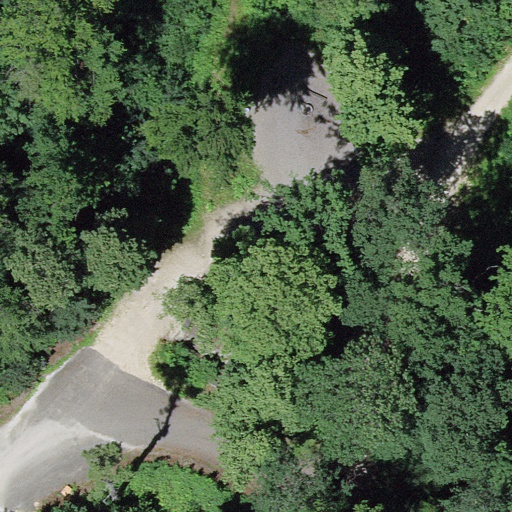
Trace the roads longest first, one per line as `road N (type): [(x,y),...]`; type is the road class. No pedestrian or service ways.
road 1 (track): [(92,418),(121,311),(240,198),(300,193),(391,243)]
road 2 (unclassified): [(92,418),(175,423),(328,489),(354,511)]
road 3 (track): [(391,243),(396,307),(383,371),(328,489)]
road 4 (track): [(391,243),(511,84)]
